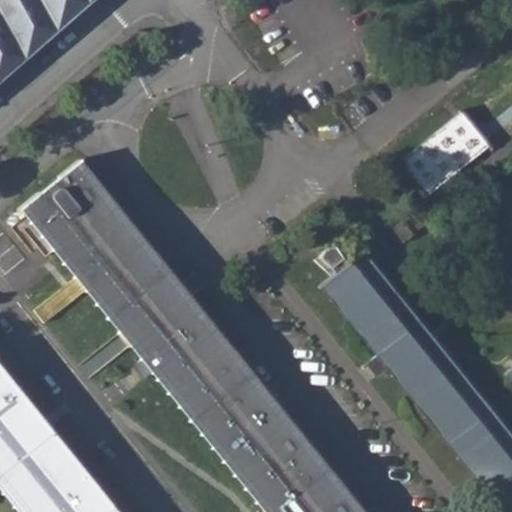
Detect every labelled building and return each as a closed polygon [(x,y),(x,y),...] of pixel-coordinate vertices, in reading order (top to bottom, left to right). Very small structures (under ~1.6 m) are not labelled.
[(0,0),(0,81),(78,13),(92,0),(0,0)] [(486,140),(461,112),(460,111),(458,113),(459,114),(399,163),(397,161),(395,163),(423,199),(426,197),(425,195),(487,147),(489,150),(491,148),(486,140)] [(357,511),(209,327),(78,164),(80,162),(77,159),(58,174),(61,178),(38,196),(36,193),(17,207),(20,211),(23,208),(65,259),(151,367),(268,511),(357,511)] [(511,511),(511,441),(364,257),(362,252),(345,266),(341,260),(336,245),(326,250),(319,262),(330,269),(334,275),(317,288),(319,291),(321,289),(374,358),(368,362),(380,377),(386,372),(497,511),(511,511)] [(110,511),(42,427),(0,374),(0,487),(20,511),(110,511)]
